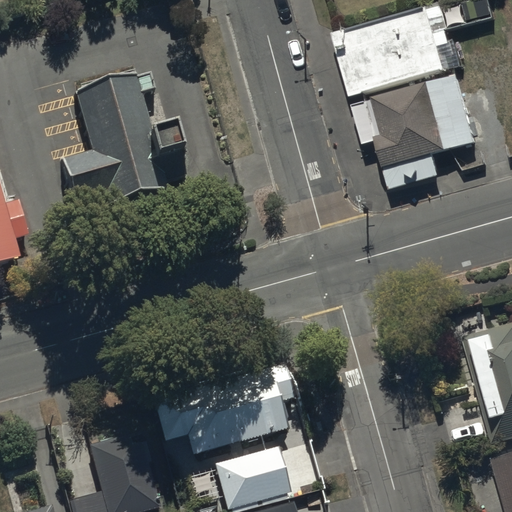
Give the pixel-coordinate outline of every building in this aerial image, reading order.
[(400,0),(338,20),(357,79),(446,50),(429,0),(400,0)] [(511,0),(500,0),(505,33),(511,32),(511,0)] [(458,46),(357,79),(382,154),(483,121),(458,46)] [(144,101),(131,56),(65,75),(80,128),(46,138),(57,179),(92,169),(99,192),(165,173),(153,134),(176,127),(166,94),(144,101)] [(493,446),(511,441),(511,323),(463,337),(493,446)] [(292,401),(283,367),(153,403),(164,445),(186,439),(191,458),(287,432),(280,405),(292,401)] [(129,438),(90,449),(103,495),(69,505),(71,511),(153,511),(161,510),(143,445),(132,448),(129,438)] [(236,511),(290,498),(277,451),(214,468),(225,511),(236,511)] [(511,511),(511,464),(495,470),(508,511),(511,511)] [(296,511),(294,501),(254,511),(296,511)]
